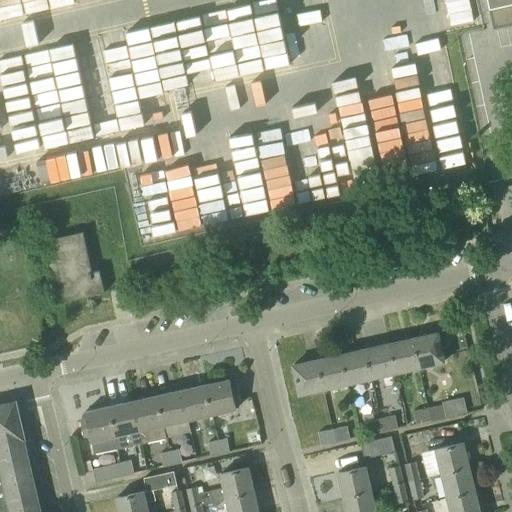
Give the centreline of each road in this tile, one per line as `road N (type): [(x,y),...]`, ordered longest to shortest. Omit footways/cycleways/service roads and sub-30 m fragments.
road 1 (residential): [(253,323),(490,269)]
road 2 (residential): [(30,373),(253,323)]
road 3 (residential): [(299,511),(253,323)]
road 4 (residential): [(63,511),(30,373)]
